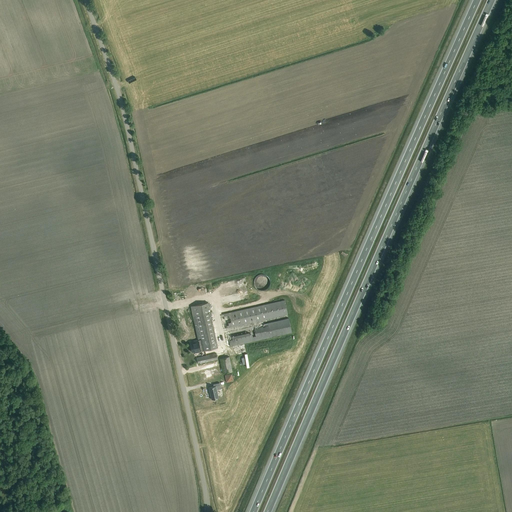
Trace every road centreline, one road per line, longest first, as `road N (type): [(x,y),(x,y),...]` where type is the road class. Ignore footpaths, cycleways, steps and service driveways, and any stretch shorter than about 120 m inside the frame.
road 1 (motorway): [(268,511),(492,0)]
road 2 (motorway): [(477,0),(253,511)]
road 3 (unclassified): [(207,511),(124,115),(85,0)]
